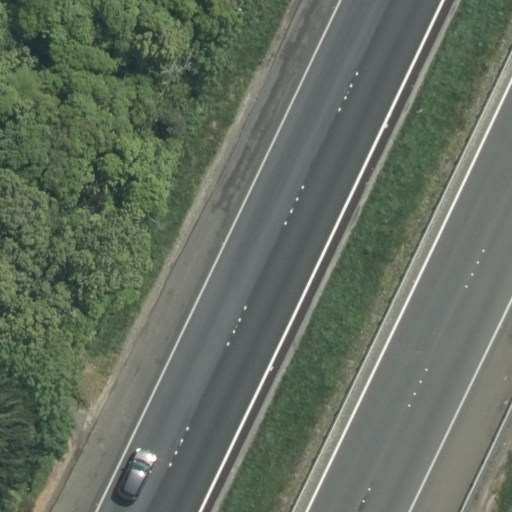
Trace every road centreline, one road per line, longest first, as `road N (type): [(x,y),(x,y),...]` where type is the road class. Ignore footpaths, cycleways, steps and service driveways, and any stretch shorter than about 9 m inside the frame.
road 1 (motorway): [(143,511),(384,0)]
road 2 (motorway): [(511,185),(359,511)]
